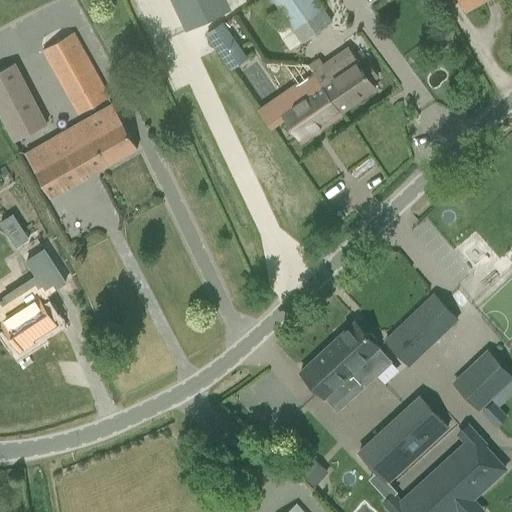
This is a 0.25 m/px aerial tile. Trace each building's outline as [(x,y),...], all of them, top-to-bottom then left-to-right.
[(171,0),(186,31),(230,10),(225,0),(171,0)] [(314,0),(272,0),(293,29),(302,42),(330,22),(321,9),(314,0)] [(460,0),(467,11),(485,0),(460,0)] [(208,34),(232,69),(246,59),(223,24),(208,34)] [(43,49),(79,114),(109,97),(73,33),(43,49)] [(315,74),(342,112),(376,88),(371,81),(377,77),(367,62),(361,67),(348,51),(325,67),(318,57),(308,65),(314,74),(315,74)] [(0,70),(0,113),(14,142),(46,126),(15,63),(0,70)] [(290,123),(302,139),(342,112),(315,74),(314,74),(295,87),(302,98),(283,111),(290,123)] [(39,180),(49,197),(137,148),(128,131),(113,105),(25,154),(39,180)] [(4,166),(0,168),(0,173),(3,178),(9,175),(4,166)] [(13,214),(1,222),(7,232),(19,224),(13,214)] [(5,299),(0,302),(0,324),(1,324),(20,352),(35,342),(32,338),(36,335),(38,337),(57,324),(41,298),(50,292),(50,291),(48,292),(37,275),(36,276),(4,297),(5,299)] [(387,339),(411,365),(458,321),(434,295),(387,339)] [(368,334),(355,321),(300,372),(337,412),(392,362),(377,344),(377,339),(371,333),(368,334)] [(511,378),(511,374),(488,349),(460,374),(478,393),(470,401),(479,410),(511,378)] [(260,428),(275,428),(274,380),(235,381),(236,410),(259,409),(260,428)] [(447,430),(418,398),(359,452),(388,483),(447,430)] [(488,444),(475,430),(463,442),(400,499),(388,510),(390,511),(460,511),(508,469),(486,445),(488,444)] [(313,458),(299,473),(314,487),(329,472),(313,458)]
